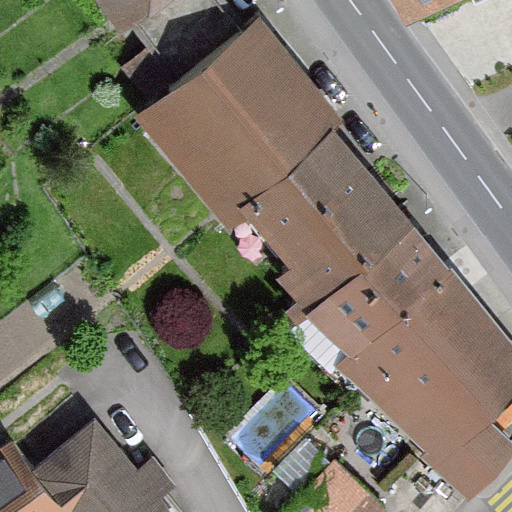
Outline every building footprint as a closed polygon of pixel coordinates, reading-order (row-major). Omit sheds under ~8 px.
[(96,0),(111,18),(133,0),(96,0)] [(389,0),(399,21),(445,0),(389,0)] [(452,501),(508,451),(473,412),(511,376),(511,349),(313,131),(333,113),(243,14),(128,119),(220,221),(229,213),(276,264),(262,276),(285,301),(277,308),(452,501)] [(18,466),(0,443),(0,511),(159,511),(150,500),(165,488),(141,457),(126,469),(83,415),(18,466)] [(370,511),(377,505),(325,458),(275,511),(370,511)]
